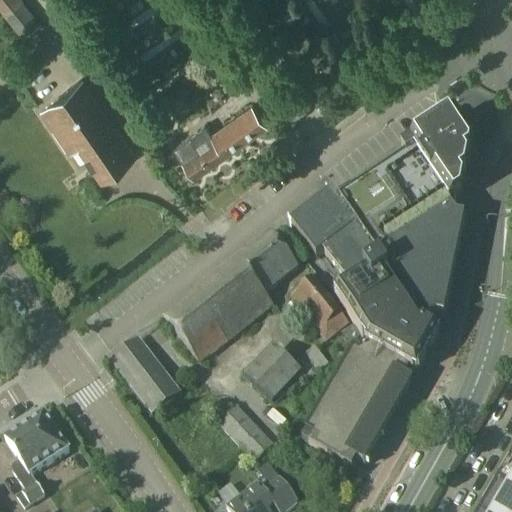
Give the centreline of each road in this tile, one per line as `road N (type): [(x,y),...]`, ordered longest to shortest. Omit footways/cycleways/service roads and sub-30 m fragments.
road 1 (unclassified): [(68,367),(431,81)]
road 2 (tertiary): [(407,511),(463,410),(491,333)]
road 3 (tertiary): [(168,511),(68,367)]
road 4 (tertiary): [(491,333),(511,187)]
